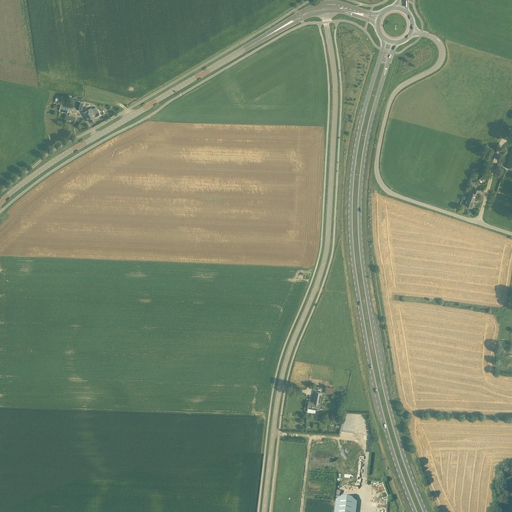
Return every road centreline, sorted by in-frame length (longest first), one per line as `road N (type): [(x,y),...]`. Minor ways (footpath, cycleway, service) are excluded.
road 1 (unclassified): [(264,511),(282,374),(327,248),(334,90),(323,7)]
road 2 (primary): [(385,40),(357,136),(350,236),(373,381),(414,511)]
road 3 (primary): [(424,511),(382,380),(359,236),(366,141),(394,42)]
road 4 (unclassified): [(511,234),(382,186),(376,167),(394,94),(441,58),(436,39),(410,31)]
road 5 (secondary): [(0,202),(63,154),(285,24)]
road 6 (track): [(301,511),(314,435),(363,446),(364,474)]
